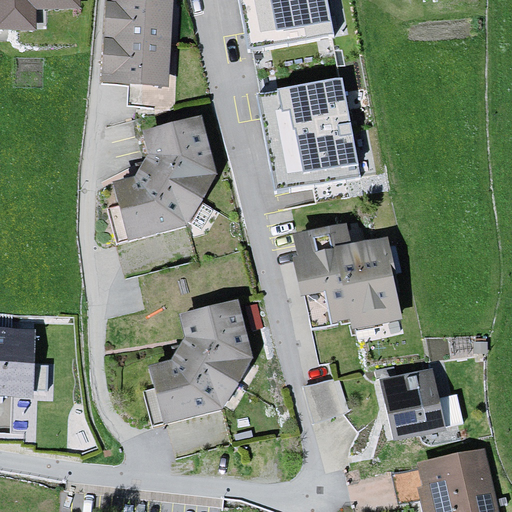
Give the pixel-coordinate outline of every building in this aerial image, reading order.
[(76,4),(76,0),(0,0),(0,25),(32,25),(32,5),(76,4)] [(166,86),(170,0),(108,0),(104,82),(166,86)] [(325,0),(242,0),(251,47),(331,32),(325,0)] [(342,82),(262,97),(279,191),(360,177),(342,82)] [(199,120),(146,133),(151,153),(136,179),(112,185),(118,206),(109,209),(117,241),(184,223),(213,174),(199,120)] [(392,266),(386,239),(349,247),(344,225),(295,236),(299,256),(293,258),(309,332),(340,325),(338,318),(352,315),(355,326),(397,317),(386,267),(392,266)] [(236,303),(183,316),(188,337),(173,362),(149,369),(155,390),(146,392),(154,424),(221,406),(249,358),(236,303)] [(31,334),(0,332),(0,391),(29,393),(31,334)] [(442,429),(429,371),(380,382),(393,440),(442,429)] [(308,387),(316,421),(345,414),(337,381),(308,387)] [(494,511),(482,452),(421,465),(422,468),(392,474),(398,504),(427,497),(430,511),(494,511)]
